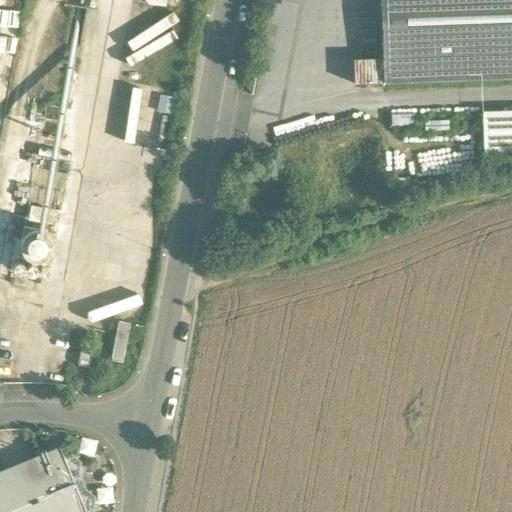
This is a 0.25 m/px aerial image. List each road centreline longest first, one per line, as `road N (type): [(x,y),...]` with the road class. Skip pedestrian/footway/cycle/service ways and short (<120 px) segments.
road 1 (unclassified): [(225,0),(147,439)]
road 2 (track): [(172,285),(208,287),(329,240),(511,186)]
road 3 (residential): [(147,439),(91,420),(0,415)]
